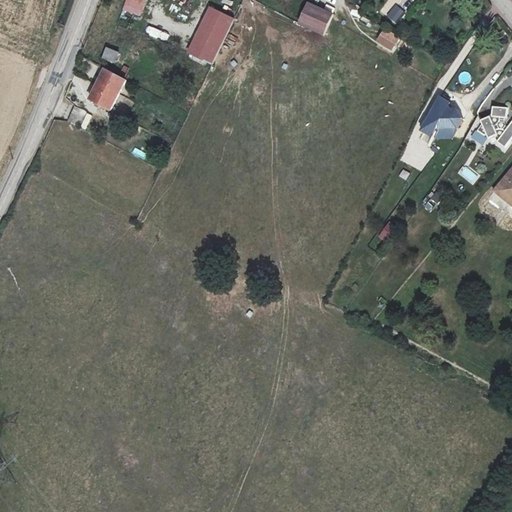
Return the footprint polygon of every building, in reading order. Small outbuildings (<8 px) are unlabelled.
[(189,21),(194,0),(172,0),(168,15),(189,21)] [(386,15),(396,24),(406,12),(395,4),(386,15)] [(325,35),(333,20),(334,17),(311,6),(302,24),(325,35)] [(221,38),(231,19),(206,7),(198,26),(221,38)] [(208,63),(221,38),(198,26),(185,52),(208,63)] [(376,42),(393,51),(400,37),(383,28),(376,42)] [(106,46),(101,58),(115,63),(120,52),(106,46)] [(126,80),(105,68),(89,99),(110,110),(126,80)] [(467,72),(458,76),(462,84),(471,79),(467,72)] [(451,102),(441,97),(422,131),(433,138),(443,122),(447,129),(457,129),(463,119),(456,108),(451,108),(450,105),(451,102)] [(509,109),(493,108),(491,117),(481,122),(483,125),(478,132),(485,137),(486,135),(488,139),(497,135),(500,139),(497,142),(505,149),(511,140),(511,125),(510,127),(506,118),(508,118),(509,109)] [(80,126),(86,128),(92,116),(87,113),(80,126)] [(464,165),(458,173),(473,185),(479,177),(464,165)] [(511,169),(494,191),(510,203),(511,200),(511,169)] [(430,212),(444,197),(437,191),(423,206),(430,212)] [(397,228),(389,222),(380,236),(388,241),(397,228)]
